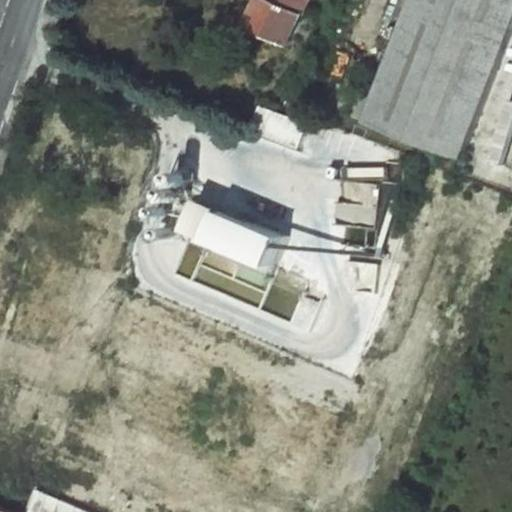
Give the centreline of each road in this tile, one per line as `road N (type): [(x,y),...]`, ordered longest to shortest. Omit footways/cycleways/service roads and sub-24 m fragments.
road 1 (unknown): [(0,348),(67,355),(116,227)]
road 2 (unknown): [(181,110),(130,75),(24,32)]
